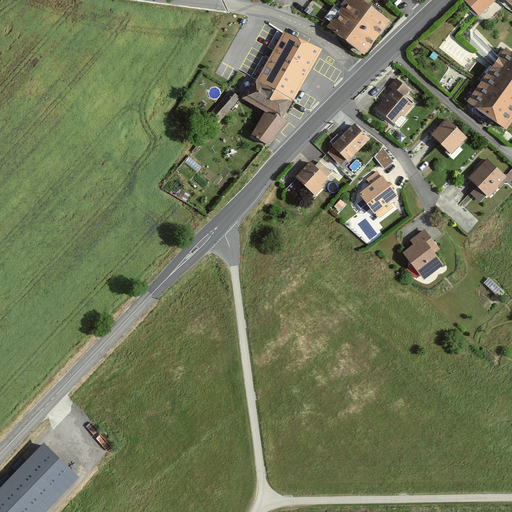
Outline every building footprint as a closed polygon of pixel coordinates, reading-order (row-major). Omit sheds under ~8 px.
[(387,23),(355,0),(343,0),(322,27),(358,57),(387,23)] [(465,0),(479,14),(493,0),(465,0)] [(254,39),(307,71),(317,51),(266,21),(264,23),(252,17),(241,34),(254,39)] [(277,120),(307,71),(254,39),(240,66),(254,74),(237,100),(260,112),(246,134),(263,148),(282,125),(277,120)] [(511,52),(506,48),(468,102),(507,128),(511,120),(511,52)] [(390,126),(409,104),(398,96),(404,90),(394,79),(382,92),(387,97),(374,112),(390,126)] [(461,136),(444,119),(427,137),(445,154),(461,136)] [(343,162),(366,140),(351,124),(328,146),(343,162)] [(328,179),(309,160),(291,180),(310,198),(328,179)] [(504,179),(485,160),(465,179),(484,198),(504,179)] [(376,218),(391,207),(387,202),(395,195),(380,178),(381,178),(375,170),(363,180),(367,184),(355,194),(372,214),(376,218)] [(401,253),(420,280),(439,267),(428,250),(434,246),(421,229),(407,240),(411,246),(401,253)] [(43,445),(0,490),(0,511),(46,511),(78,478),(43,445)]
